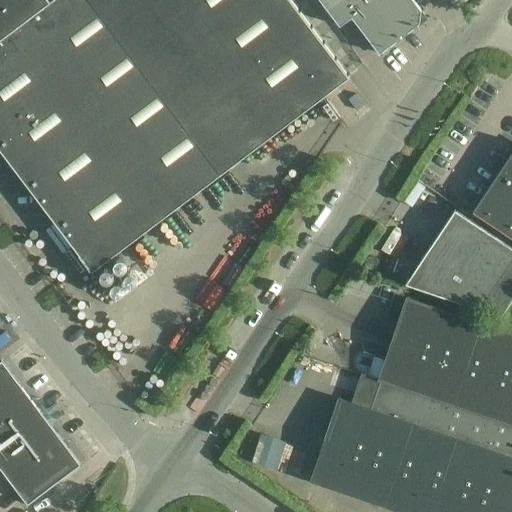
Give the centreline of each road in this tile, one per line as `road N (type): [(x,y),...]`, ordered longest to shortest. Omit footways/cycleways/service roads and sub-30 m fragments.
road 1 (unclassified): [(176,461),(445,58),(476,31)]
road 2 (unclassified): [(176,461),(135,438),(0,275)]
